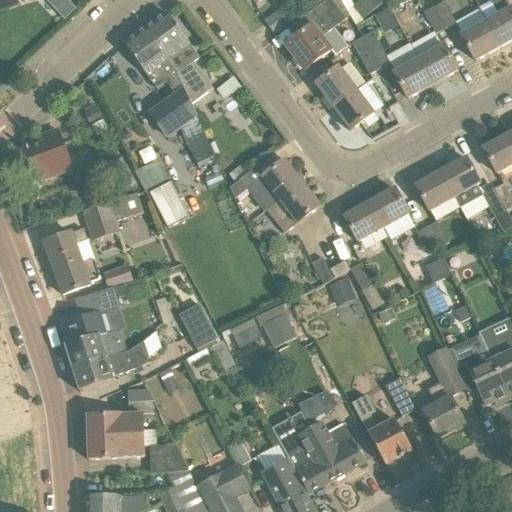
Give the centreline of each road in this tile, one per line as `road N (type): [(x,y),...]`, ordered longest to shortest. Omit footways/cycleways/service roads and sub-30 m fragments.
road 1 (residential): [(203,0),(323,153),(346,170),(370,168),(511,86)]
road 2 (tertiary): [(65,511),(62,433),(0,236)]
road 3 (unclassified): [(0,132),(132,0)]
